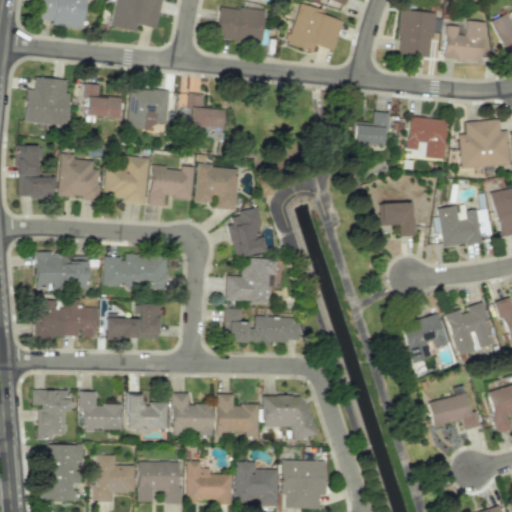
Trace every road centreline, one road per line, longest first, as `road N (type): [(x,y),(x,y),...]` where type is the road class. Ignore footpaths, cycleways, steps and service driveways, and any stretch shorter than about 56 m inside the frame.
road 1 (residential): [(1,43),(470,92),(511,87)]
road 2 (tertiary): [(6,0),(2,360),(13,511)]
road 3 (residential): [(2,360),(308,368),(322,381),(365,511)]
road 4 (residential): [(195,364),(200,237),(0,228)]
